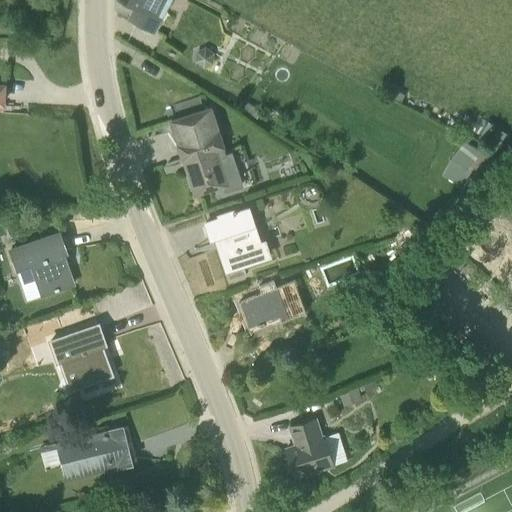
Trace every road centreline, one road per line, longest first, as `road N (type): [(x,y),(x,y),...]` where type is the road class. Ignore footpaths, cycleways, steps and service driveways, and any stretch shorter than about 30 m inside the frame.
road 1 (tertiary): [(246,511),(224,419),(123,170),(96,51),(96,0)]
road 2 (unclassified): [(313,511),(484,402),(511,373)]
